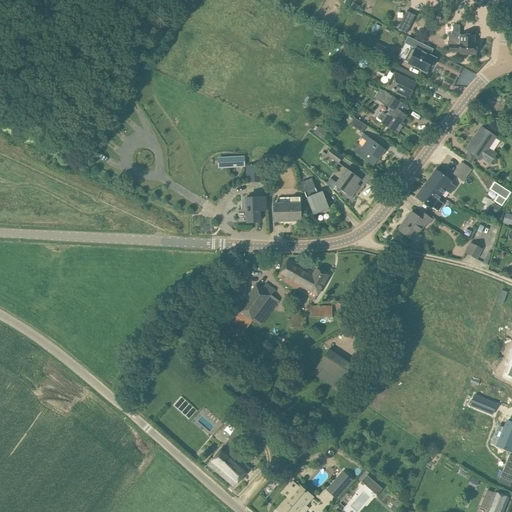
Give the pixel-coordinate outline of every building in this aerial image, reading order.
[(407,12),(398,30),(407,34),(416,16),(407,12)] [(475,35),(449,35),(449,52),(460,52),(460,55),(476,55),(477,43),(475,43),(475,35)] [(365,37),(361,46),(384,58),(389,49),(365,37)] [(409,61),(430,73),(434,65),(437,66),(442,58),(435,54),(438,48),(424,41),(421,48),(416,45),(415,48),(413,47),(408,57),(410,59),(409,61)] [(416,84),(407,80),(388,70),(381,84),(409,98),(416,84)] [(410,109),(392,97),(380,89),(374,98),(391,109),(386,115),(382,112),(380,112),(376,117),(377,119),(381,123),(397,134),(404,124),(401,122),(410,109)] [(354,118),(350,124),(362,133),(367,126),(354,118)] [(322,125),(315,132),(324,140),(330,132),(322,125)] [(495,137),(489,133),(481,127),(466,150),(480,159),(482,157),(490,163),(496,154),(487,149),(495,137)] [(377,158),(384,149),(363,133),(360,137),(366,141),(362,147),(358,144),(353,150),(369,162),(373,156),(377,158)] [(338,163),(343,157),(331,148),(326,155),(338,163)] [(226,166),(245,166),(245,156),(225,156),(226,166)] [(461,163),(453,174),(463,181),(471,170),(461,163)] [(262,165),(246,166),(247,183),(262,183),(262,165)] [(361,179),(353,173),(347,169),(338,181),(331,177),(326,183),(333,188),(335,185),(351,197),(359,186),(357,184),(361,179)] [(433,191),(440,197),(445,190),(450,194),(456,187),(450,183),(452,181),(436,169),(426,182),(435,188),(433,191)] [(329,209),(326,200),(322,191),(317,193),(312,178),(301,183),(310,206),(313,215),(329,209)] [(435,188),(426,182),(415,197),(431,209),(433,207),(438,211),(443,203),(438,200),(440,197),(433,191),(435,188)] [(494,182),(489,190),(498,195),(494,201),(502,206),(506,200),(511,193),(494,182)] [(267,208),(266,198),(246,198),(247,200),(244,200),(244,210),(247,210),(248,222),(260,222),(259,208),(267,208)] [(301,218),(301,210),(300,203),(300,198),(290,199),(290,203),(274,204),(275,221),(283,221),(283,219),(301,218)] [(494,202),(489,211),(498,216),(502,206),(494,202)] [(426,222),(428,224),(431,219),(421,212),(418,217),(411,212),(398,230),(413,240),(426,222)] [(463,225),(460,232),(470,237),(473,230),(463,225)] [(476,259),(482,249),(470,243),(465,253),(476,259)] [(288,259),(283,268),(279,277),(305,294),(305,293),(315,299),(329,276),(316,269),(314,273),(288,259)] [(266,283),(261,289),(256,285),(229,320),(245,332),(275,290),(266,283)] [(311,315),(332,315),(332,305),(311,306),(311,315)] [(292,326),(299,326),(301,311),(294,310),(292,326)] [(484,339),(474,361),(483,364),(492,343),(484,339)] [(335,384),(347,364),(320,347),(307,367),(335,384)] [(470,406),(493,415),(498,403),(475,394),(470,406)] [(511,414),(508,412),(497,439),(511,444),(511,414)] [(250,432),(240,424),(229,439),(238,446),(250,432)] [(224,445),(208,465),(234,487),(250,468),(224,445)] [(343,471),(334,481),(345,490),(353,480),(343,471)] [(367,475),(361,482),(377,495),(382,489),(367,475)] [(289,500),(280,511),(281,511),(304,511),(308,508),(306,505),(314,496),(299,484),(287,498),(289,500)] [(501,511),(508,497),(499,494),(495,492),(486,511),(501,511)]
